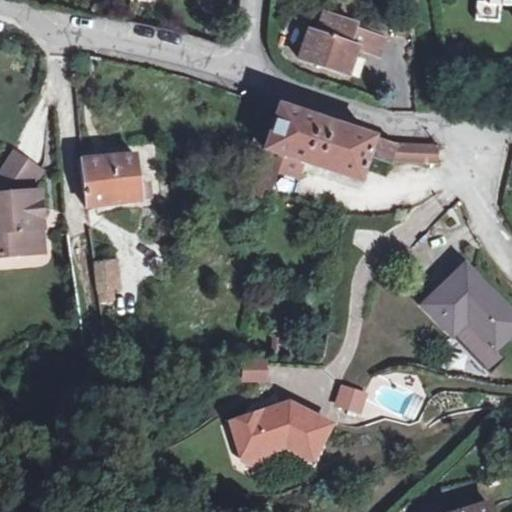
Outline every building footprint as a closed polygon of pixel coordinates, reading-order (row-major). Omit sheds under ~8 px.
[(511,0),(494,0),(494,5),(488,4),(480,3),(478,21),(499,22),(501,7),(511,7),(511,0)] [(318,35),(310,33),(300,60),(348,76),(358,49),(379,57),(384,40),(355,30),(356,25),(325,15),(318,35)] [(278,108),(259,165),(279,172),(283,157),(305,164),(359,182),(366,160),(389,168),(391,162),(438,164),(439,146),(397,144),(390,144),(373,138),(278,108)] [(0,182),(8,188),(25,163),(13,156),(0,176),(0,182)] [(84,162),(88,208),(151,200),(150,185),(142,186),(139,156),(84,162)] [(283,157),(279,172),(301,179),(305,164),(283,157)] [(35,170),(25,163),(8,188),(9,197),(0,197),(0,254),(42,251),(40,230),(36,230),(36,222),(40,222),(38,194),(27,195),(30,190),(37,180),(35,170)] [(252,187),(272,194),(279,172),(259,165),(252,187)] [(98,291),(115,289),(118,289),(115,262),(95,265),(98,291)] [(511,335),(511,315),(466,269),(427,307),(455,336),(469,322),(497,350),(511,335)] [(98,291),(100,303),(116,301),(115,289),(98,291)] [(469,322),(455,336),(483,364),(497,350),(469,322)] [(238,362),(239,383),(264,381),(263,360),(238,362)] [(367,396),(345,389),(339,407),(361,414),(367,396)] [(315,462),(333,427),(291,405),(258,416),(254,423),(234,430),(245,462),(252,466),(267,461),(271,454),(287,448),(315,462)] [(254,423),(258,416),(232,424),(234,430),(254,423)]
